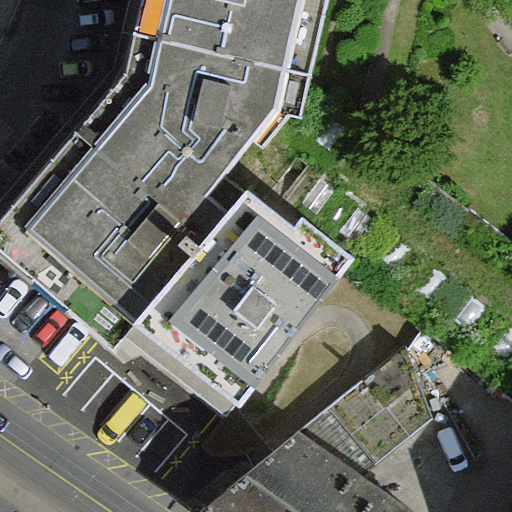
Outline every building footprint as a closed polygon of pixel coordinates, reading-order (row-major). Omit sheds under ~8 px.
[(143,0),(136,34),(314,76),(331,0),(143,0)] [(77,131),(209,242),(250,193),(227,174),(256,139),(265,148),(292,116),(304,119),(312,88),(314,76),(136,34),(127,75),(77,131)] [(511,243),(312,88),(304,119),(301,132),(250,193),(347,268),(496,384),(511,396),(511,243)] [(0,248),(116,350),(140,322),(209,242),(77,131),(14,205),(24,214),(0,241),(0,248)] [(347,268),(250,193),(209,242),(140,322),(242,401),(347,268)] [(302,435),(201,511),(408,511),(366,481),(302,435)]
